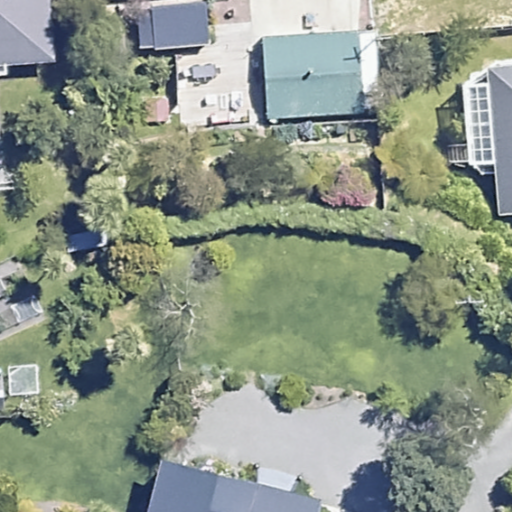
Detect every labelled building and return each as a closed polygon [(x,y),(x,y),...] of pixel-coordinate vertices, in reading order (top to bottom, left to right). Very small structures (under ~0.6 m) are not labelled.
[(0,0),(0,77),(9,77),(9,67),(48,66),(46,0),(0,0)] [(363,112),(356,32),(265,39),(271,120),(363,112)] [(511,213),(511,59),(453,65),(462,166),(495,163),(499,214),(511,213)] [(238,62),(184,63),(185,122),(239,121),(238,62)] [(310,511),(315,493),(148,456),(135,511),(310,511)]
